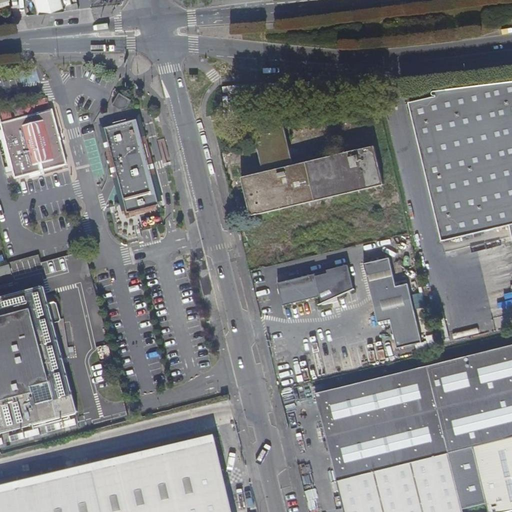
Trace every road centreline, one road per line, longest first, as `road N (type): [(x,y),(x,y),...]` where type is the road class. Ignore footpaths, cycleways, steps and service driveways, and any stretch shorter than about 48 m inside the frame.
road 1 (unclassified): [(158,29),(274,511)]
road 2 (secondary): [(158,29),(192,45),(364,61),(511,41)]
road 3 (secondary): [(388,0),(197,17),(158,29)]
road 4 (secondary): [(0,43),(158,29)]
